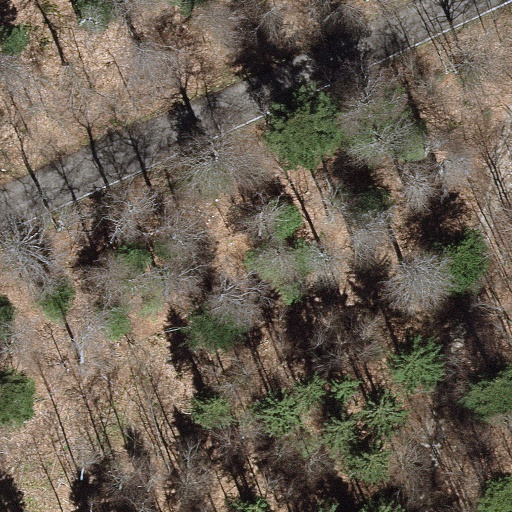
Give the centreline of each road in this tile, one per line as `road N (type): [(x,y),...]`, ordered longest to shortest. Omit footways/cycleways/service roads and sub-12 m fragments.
road 1 (tertiary): [(441,0),(0,210)]
road 2 (track): [(365,511),(393,427),(463,305),(511,108)]
